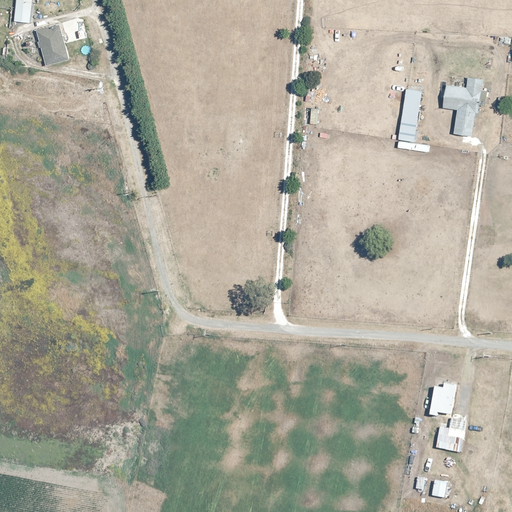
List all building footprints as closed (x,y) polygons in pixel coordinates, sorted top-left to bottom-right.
[(33,0),(18,0),(16,22),(32,23),(33,0)] [(61,26),(39,32),(48,65),(70,59),(61,26)] [(499,46),(504,47),(505,45),(511,45),(511,38),(501,37),(499,46)] [(480,113),(481,107),(488,107),(490,90),(483,90),(484,80),(468,78),(467,88),(448,86),(446,108),(459,110),(456,134),(474,137),(477,113),(480,113)] [(424,92),(408,89),(400,140),(416,143),(424,92)] [(457,385),(446,383),(445,387),(436,386),(432,414),(439,415),(440,412),(453,414),(457,385)] [(468,419),(452,416),(449,431),(441,429),(437,447),(461,452),(468,419)] [(426,475),(418,475),(417,489),(425,490),(426,475)] [(448,481),(436,479),(434,495),(446,497),(448,481)]
